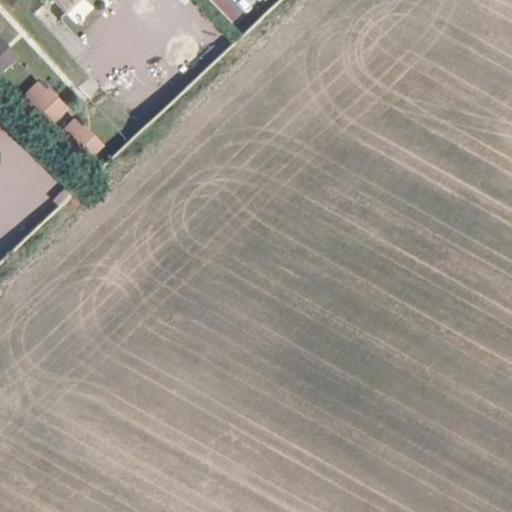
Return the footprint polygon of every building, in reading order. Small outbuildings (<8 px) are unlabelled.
[(86,0),(65,0),(76,10),(86,0)] [(119,0),(114,4),(123,14),(138,0),(119,0)] [(219,0),(238,17),(245,9),(236,0),(219,0)] [(175,12),(201,41),(211,32),(185,3),(175,12)] [(94,45),(119,22),(109,11),(83,34),(94,45)] [(0,36),(0,70),(17,57),(0,36)] [(154,47),(129,71),(151,94),(177,70),(154,47)] [(42,128),(64,108),(38,79),(15,100),(42,128)] [(72,116),(53,136),(83,165),(102,145),(72,116)] [(81,193),(74,185),(58,201),(65,208),(81,193)] [(0,242),(1,243),(9,235),(19,246),(35,231),(3,197),(0,199),(0,242)]
